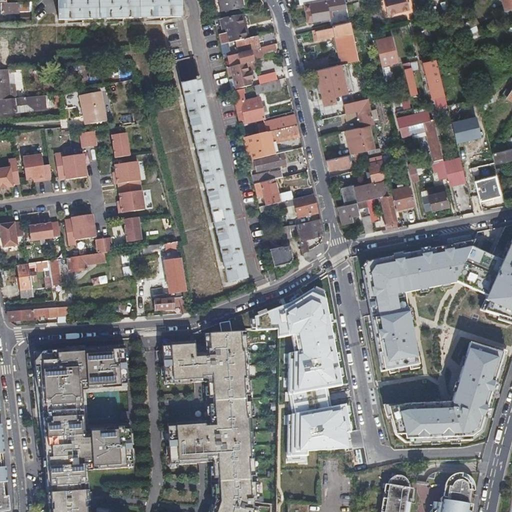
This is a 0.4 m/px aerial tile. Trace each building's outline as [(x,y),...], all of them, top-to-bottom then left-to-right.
[(101,0),(58,1),(58,11),(58,21),(180,18),(179,0),(101,0)] [(218,0),(221,12),(231,10),(242,8),(240,0),(218,0)] [(333,24),(349,20),(343,0),(322,0),(302,4),(304,11),(310,9),(313,21),(332,17),(333,24)] [(382,0),(386,13),(408,8),(405,0),(382,0)] [(511,7),(511,0),(501,0),(505,10),(511,7)] [(0,2),(0,12),(22,13),(22,23),(32,23),(33,2),(0,2)] [(242,39),(247,38),(243,15),(213,20),(215,28),(220,27),(221,31),(225,30),(226,33),(217,34),(220,44),(237,41),(242,39)] [(353,40),(349,20),(333,24),(331,25),(331,27),(316,30),(315,28),(311,29),(313,34),(316,33),(318,40),(348,33),(349,41),(353,40)] [(464,29),(466,34),(476,30),(475,26),(464,29)] [(476,30),(466,34),(468,39),(478,36),(476,30)] [(256,37),(247,38),(242,39),(245,50),(258,48),(256,37)] [(381,66),(388,64),(396,62),(390,37),(375,40),(381,66)] [(346,54),(348,62),(358,60),(353,40),(349,41),(347,42),(350,53),(346,54)] [(276,45),(261,46),(261,53),(276,52),(276,45)] [(232,66),(243,63),(253,61),(252,55),(256,54),(255,49),(229,55),(232,66)] [(420,59),(421,64),(422,69),(425,68),(433,98),(436,97),(440,108),(447,106),(446,104),(435,59),(427,61),(426,58),(420,59)] [(402,68),(406,82),(409,94),(415,92),(407,62),(401,63),(402,68)] [(231,81),(231,79),(230,76),(234,75),(237,88),(250,85),(245,64),(225,69),(228,82),(231,81)] [(401,83),(406,82),(402,68),(398,70),(401,83)] [(0,100),(16,100),(15,94),(8,95),(6,70),(0,70),(0,100)] [(350,75),(355,101),(367,98),(361,72),(350,75)] [(477,82),(479,87),(492,81),(491,77),(477,82)] [(327,101),(332,100),(337,98),(333,79),(323,82),(327,101)] [(228,282),(237,280),(246,278),(199,80),(181,85),(228,282)] [(280,88),(278,81),(256,86),(258,94),(280,88)] [(493,87),(492,81),(479,87),(480,91),(493,87)] [(79,102),(101,97),(99,92),(78,96),(79,102)] [(0,100),(0,111),(15,110),(15,105),(31,104),(32,110),(44,108),(43,96),(34,98),(16,100),(0,100)] [(447,106),(450,120),(480,112),(476,96),(446,104),(447,106)] [(101,100),(101,97),(79,102),(80,107),(102,104),(101,100)] [(242,125),(253,123),(264,120),(259,98),(237,104),(239,112),(236,112),(238,122),(241,122),(242,125)] [(367,98),(355,101),(343,104),(345,113),(360,109),(364,126),(373,123),(367,98)] [(105,120),(102,104),(80,107),(84,125),(105,120)] [(434,160),(442,158),(432,118),(429,119),(426,106),(414,108),(416,114),(398,118),(401,128),(406,126),(407,129),(425,125),(434,160)] [(474,115),(450,122),(456,144),(480,137),(474,115)] [(257,128),(259,135),(297,127),(294,116),(264,123),(265,126),(257,128)] [(370,127),(365,128),(360,129),(360,126),(345,130),(350,153),(362,151),(365,150),(365,148),(374,146),(370,127)] [(297,127),(259,135),(242,138),(248,161),(275,155),(272,141),(299,135),(297,127)] [(95,130),(80,132),(82,147),(97,145),(95,130)] [(129,155),(126,132),(111,135),(115,157),(129,155)] [(379,147),(365,150),(362,151),(363,156),(380,152),(379,147)] [(511,159),(511,148),(494,152),(497,163),(511,159)] [(387,151),(380,152),(381,157),(384,167),(390,165),(387,151)] [(87,176),(83,154),(63,157),(62,152),(54,153),(58,179),(65,178),(66,179),(87,176)] [(276,156),(267,158),(259,160),(261,169),(284,164),(281,153),(275,155),(276,156)] [(41,154),(22,157),(26,180),(38,178),(38,181),(51,179),(49,164),(43,165),(41,154)] [(325,159),(326,164),(328,170),(348,165),(346,154),(325,159)] [(366,199),(390,193),(390,190),(386,173),(384,167),(381,157),(370,159),(370,163),(367,164),(371,180),(339,188),(343,205),(366,199)] [(20,184),(16,158),(8,159),(9,168),(0,168),(0,188),(13,187),(12,185),(20,184)] [(441,180),(448,178),(446,173),(442,158),(434,160),(432,160),(435,171),(439,170),(441,180)] [(140,180),(137,161),(114,164),(116,176),(113,177),(114,184),(140,180)] [(407,165),(411,183),(418,181),(415,164),(407,165)] [(474,176),(492,175),(492,165),(473,166),(474,176)] [(463,169),(446,173),(448,178),(450,186),(466,182),(463,169)] [(274,179),(278,179),(282,178),(281,172),(271,174),(271,173),(252,177),(253,184),(274,179)] [(466,182),(472,207),(474,212),(483,211),(480,198),(501,192),(496,174),(466,182)] [(278,195),(274,179),(253,184),(259,207),(279,202),(278,195)] [(390,190),(390,193),(394,210),(415,206),(408,179),(403,180),(405,186),(390,190)] [(118,206),(119,214),(145,210),(142,191),(120,194),(121,206),(118,206)] [(449,205),(447,199),(445,192),(438,193),(438,191),(421,196),(425,211),(449,205)] [(291,192),(278,195),(279,202),(281,202),(293,199),(291,192)] [(368,205),(370,215),(371,222),(378,221),(375,207),(378,206),(377,203),(382,202),(387,222),(384,223),(386,230),(399,227),(394,210),(390,193),(366,199),(368,205)] [(281,202),(281,205),(282,209),(295,206),(297,217),(317,213),(313,195),(293,199),(281,202)] [(368,205),(366,199),(343,205),(336,207),(340,224),(352,221),(350,215),(359,213),(357,207),(361,206),(361,207),(365,206),(368,205)] [(72,219),(65,220),(68,246),(76,245),(75,240),(96,237),(94,228),(92,215),(72,218),(72,219)] [(371,222),(370,215),(367,215),(361,217),(366,234),(374,232),(371,222)] [(139,218),(124,220),(128,242),(142,240),(139,218)] [(322,235),(319,220),(296,225),(297,228),(294,237),(298,259),(302,255),(303,254),(300,240),(322,235)] [(23,237),(21,222),(0,225),(0,228),(3,248),(17,245),(16,238),(23,237)] [(60,237),(58,222),(29,227),(31,241),(60,237)] [(267,243),(294,237),(297,228),(296,225),(280,228),(265,232),(267,243)] [(113,252),(111,238),(96,240),(98,254),(105,253),(113,252)] [(360,268),(380,372),(419,367),(406,294),(454,284),(486,297),(479,311),(511,322),(511,238),(503,260),(471,246),(475,240),(365,262),(360,268)] [(178,242),(172,243),(166,244),(168,252),(179,250),(178,242)] [(289,264),(291,262),(292,260),(289,246),(269,251),(273,268),(289,264)] [(70,271),(79,270),(88,269),(87,265),(106,262),(105,253),(98,254),(68,258),(70,271)] [(181,259),(172,260),(163,261),(168,293),(185,291),(181,259)] [(51,278),(52,285),(62,284),(58,260),(49,261),(50,270),(51,278)] [(35,272),(50,270),(49,261),(17,265),(22,298),(35,296),(34,288),(32,289),(31,283),(37,282),(35,272)] [(276,280),(275,275),(274,269),(267,271),(269,283),(276,280)] [(320,308),(322,318),(331,316),(326,293),(318,298),(320,308)] [(153,299),(154,305),(154,311),(173,309),(173,307),(181,306),(182,313),(189,313),(186,296),(153,299)] [(322,318),(320,308),(318,298),(285,318),(286,325),(276,326),(275,432),(351,420),(331,316),(322,318)] [(57,308),(58,312),(58,316),(71,315),(71,307),(57,308)] [(32,320),(32,316),(38,316),(44,315),(44,317),(49,317),(48,309),(8,312),(9,322),(32,320)] [(191,356),(169,357),(170,384),(216,382),(219,434),(172,436),(174,468),(220,466),(223,511),(222,511),(253,511),(246,339),(205,341),(206,354),(212,354),(213,369),(191,370),(191,356)] [(451,403),(383,406),(394,438),(404,444),(471,441),(482,434),(506,353),(469,343),(451,403)] [(85,511),(85,471),(92,471),(93,478),(132,475),(130,435),(88,438),(89,447),(83,447),(80,391),(86,389),(87,399),(126,393),(123,348),(38,356),(45,432),(48,511),(85,511)] [(458,473),(459,473),(460,473),(461,469),(456,469),(451,470),(447,473),(444,477),(444,479),(442,489),(446,490),(448,481),(448,479),(449,478),(450,477),(451,476),(454,474),(455,474),(458,473)] [(406,511),(409,498),(405,497),(408,482),(408,479),(406,476),(406,475),(404,473),(402,472),(400,471),(397,471),(395,471),(393,472),(391,473),(390,474),(388,476),(387,479),(387,480),(384,480),(381,494),(385,495),(382,511),(406,511)] [(460,511),(461,506),(461,503),(463,501),(463,500),(463,497),(463,496),(462,495),(463,493),(469,494),(470,484),(470,481),(468,479),(466,476),(465,475),(464,475),(461,474),(460,473),(459,473),(458,473),(455,474),(454,474),(451,476),(450,477),(449,478),(448,479),(448,481),(446,490),(442,489),(440,503),(431,501),(430,504),(428,507),(427,509),(426,511),(460,511)]
